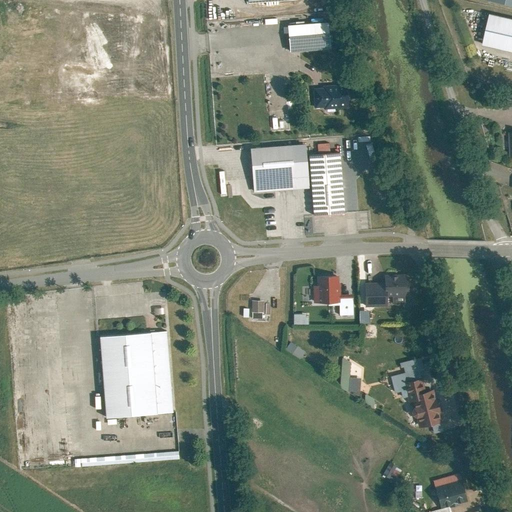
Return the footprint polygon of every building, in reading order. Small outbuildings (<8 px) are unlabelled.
[(511,18),(487,13),(480,42),(511,49),(511,18)] [(327,21),(286,23),(287,50),(328,48),(327,21)] [(349,84),(315,86),(316,109),(351,106),(349,84)] [(320,152),(333,152),(333,143),(320,143),(320,152)] [(291,145),(250,148),(253,192),(295,188),(291,145)] [(339,152),(305,155),(309,212),(344,209),(339,152)] [(404,294),(403,274),(385,274),(385,282),(385,294),(404,294)] [(336,275),(313,275),(313,301),(337,300),(337,294),(336,275)] [(385,282),(363,282),(363,303),(385,303),(385,294),(385,282)] [(337,314),(351,313),(350,294),(337,294),(337,300),(337,314)] [(262,300),(251,300),(251,311),(261,311),(262,300)] [(167,331),(99,335),(104,416),(172,412),(167,331)] [(292,342),(288,348),(302,358),(307,351),(292,342)] [(359,367),(341,357),(339,385),(356,396),(359,367)] [(403,371),(389,375),(396,398),(408,395),(404,381),(419,377),(416,370),(410,371),(408,363),(401,365),(403,371)] [(419,377),(404,381),(408,395),(411,406),(408,407),(411,416),(414,416),(417,427),(441,421),(428,375),(419,377)] [(68,392),(69,405),(77,404),(77,392),(68,392)] [(77,466),(181,458),(180,451),(76,458),(77,466)] [(461,479),(433,486),(438,506),(466,499),(461,479)]
